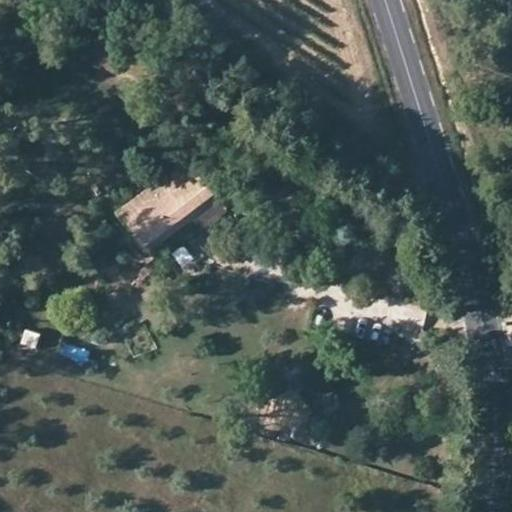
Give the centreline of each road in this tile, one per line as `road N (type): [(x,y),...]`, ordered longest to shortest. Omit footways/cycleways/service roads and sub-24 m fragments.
road 1 (tertiary): [(390,0),(473,256),(494,347),(507,442),(499,511)]
road 2 (unknown): [(500,390),(123,277)]
